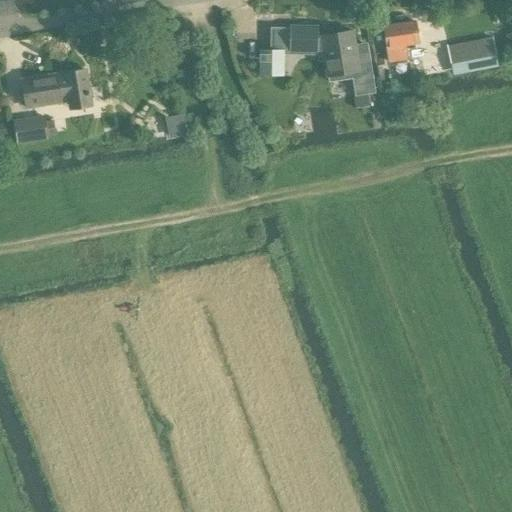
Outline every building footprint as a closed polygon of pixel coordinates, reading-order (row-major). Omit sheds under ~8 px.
[(389,62),(407,60),(405,46),(418,44),(415,22),(383,27),(389,62)] [(317,62),(325,62),(327,81),(352,79),(354,97),(375,94),(373,84),(368,49),(367,46),(354,48),(351,31),(320,36),(321,38),(317,38),(317,26),(289,26),(289,31),(273,31),(273,50),(258,50),(258,75),(282,75),(283,52),(317,52),(317,62)] [(451,64),(495,56),(492,39),(447,47),(451,64)] [(56,75),(21,81),(26,108),(61,102),(61,101),(66,100),(68,110),(92,106),(86,71),(64,74),(64,77),(57,78),(56,75)] [(353,98),(355,110),(369,107),(368,96),(353,98)] [(44,124),(43,118),(11,123),(15,143),(47,138),(46,136),(54,134),(52,122),(44,124)]
